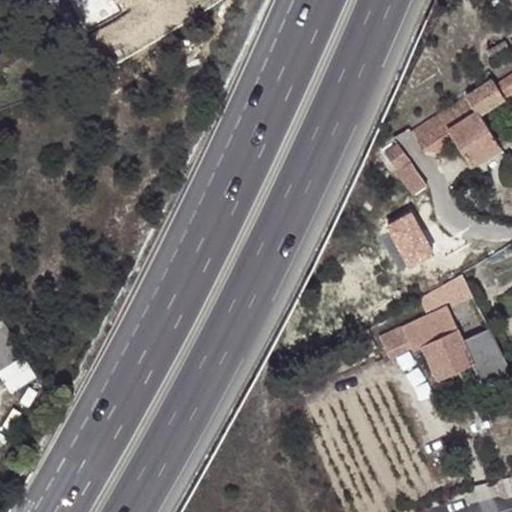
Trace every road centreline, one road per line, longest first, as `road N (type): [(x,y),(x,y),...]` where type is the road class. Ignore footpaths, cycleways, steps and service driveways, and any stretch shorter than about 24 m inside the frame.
road 1 (motorway): [(314,0),(161,329),(58,511)]
road 2 (motorway): [(130,511),(245,308),(385,0)]
road 3 (unclassified): [(413,149),(460,212),(511,232)]
